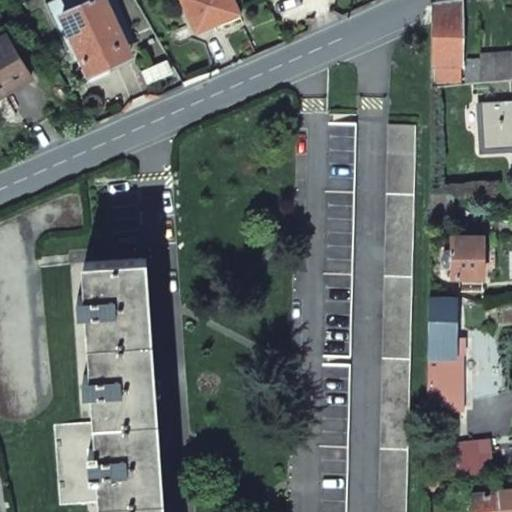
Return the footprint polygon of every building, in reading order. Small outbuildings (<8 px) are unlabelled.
[(105,0),(87,0),(62,12),(90,72),(107,64),(124,56),(118,42),(124,38),(105,0)] [(184,0),(197,27),(218,18),(238,9),(234,0),(184,0)] [(435,6),(430,6),(430,15),(431,87),(460,84),(460,2),(449,3),(448,0),(444,0),(434,1),(435,6)] [(6,33),(0,36),(0,94),(31,76),(6,33)] [(480,60),(466,60),(466,84),(511,79),(511,52),(480,55),(480,60)] [(511,101),(482,103),(485,150),(511,147),(511,101)] [(342,124),(329,124),(322,356),(350,357),(356,124),(342,124)] [(405,511),(415,126),(388,125),(378,511),(405,511)] [(429,204),(429,224),(451,224),(451,205),(429,204)] [(442,258),(444,265),(452,265),(451,277),(481,277),(481,257),(481,238),(452,238),(452,251),(445,251),(442,258)] [(95,424),(54,427),(60,506),(100,503),(100,511),(156,511),(138,260),(83,263),(85,296),(77,297),(79,313),(86,312),(91,376),(83,377),(85,392),(92,391),(95,424)] [(437,300),(428,300),(425,409),(460,410),(460,341),(455,340),(455,306),(437,306),(437,300)] [(346,511),(350,365),(323,365),(319,511),(346,511)] [(489,440),(442,446),(447,477),(492,470),(491,455),(489,440)] [(496,495),(472,498),(473,511),(511,511),(511,491),(496,494),(496,495)]
